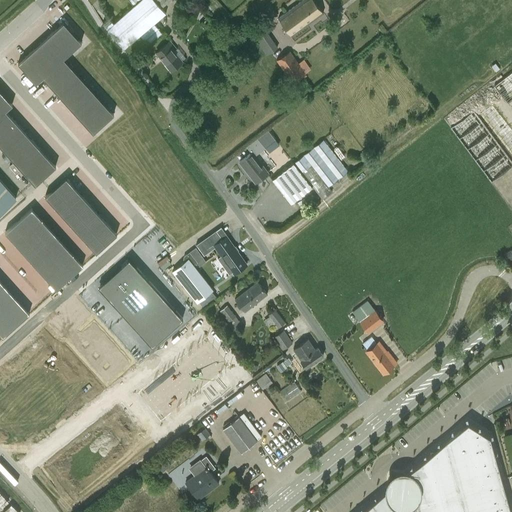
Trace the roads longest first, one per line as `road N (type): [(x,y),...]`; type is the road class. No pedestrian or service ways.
road 1 (unclassified): [(367,405),(173,123),(177,94),(254,32)]
road 2 (secondary): [(293,501),(505,317)]
road 3 (unclassified): [(511,278),(496,271),(474,278),(448,337),(367,405)]
road 4 (secondary): [(505,317),(376,417)]
